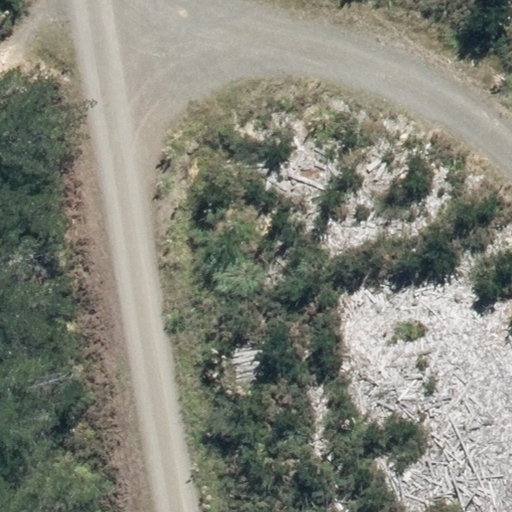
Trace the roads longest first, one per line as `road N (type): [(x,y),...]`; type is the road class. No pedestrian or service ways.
road 1 (track): [(111,0),(199,511)]
road 2 (track): [(511,167),(386,87),(127,0)]
